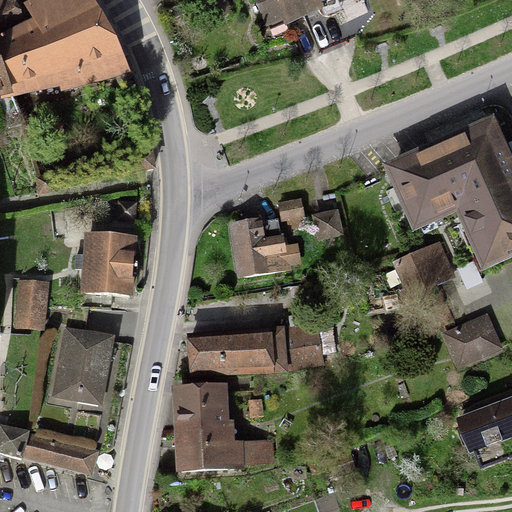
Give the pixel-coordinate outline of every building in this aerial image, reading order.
[(0,43),(3,42),(0,35),(0,31),(20,18),(10,0),(7,0),(0,4),(0,43)] [(3,42),(0,43),(0,68),(10,93),(59,94),(71,99),(138,81),(125,48),(110,18),(95,0),(39,0),(28,7),(40,26),(3,42)] [(303,21),(295,0),(259,0),(273,33),(303,21)] [(295,0),(303,21),(345,4),(343,0),(295,0)] [(0,68),(0,95),(10,93),(0,68)] [(511,154),(494,114),(384,161),(398,198),(412,231),(456,211),(481,270),(511,256),(511,154)] [(154,155),(137,156),(138,169),(155,168),(154,155)] [(51,177),(37,179),(39,192),(53,189),(51,177)] [(302,200),(280,204),(282,217),(286,222),(305,218),(302,200)] [(138,205),(119,202),(117,220),(135,223),(138,205)] [(312,215),(317,241),(343,235),(338,210),(312,215)] [(277,219),(232,226),(241,281),(286,273),(277,219)] [(136,241),(82,238),(79,297),(133,300),(136,241)] [(425,253),(438,286),(453,280),(440,247),(425,253)] [(438,286),(425,253),(396,265),(409,297),(438,286)] [(20,304),(44,305),(45,285),(21,283),(20,304)] [(44,305),(20,304),(19,328),(43,329),(44,305)] [(490,315),(443,335),(458,372),(506,352),(490,315)] [(255,339),(194,343),(196,380),(291,374),(291,367),(325,365),(322,324),(254,328),(255,339)] [(120,340),(68,330),(55,399),(107,409),(120,340)] [(178,429),(224,426),(222,391),(176,393),(178,429)] [(511,406),(461,425),(474,462),(511,447),(511,406)] [(224,426),(178,429),(181,478),(275,472),(273,442),(231,444),(230,426),(224,426)] [(96,452),(1,428),(0,433),(0,453),(91,476),(96,452)]
